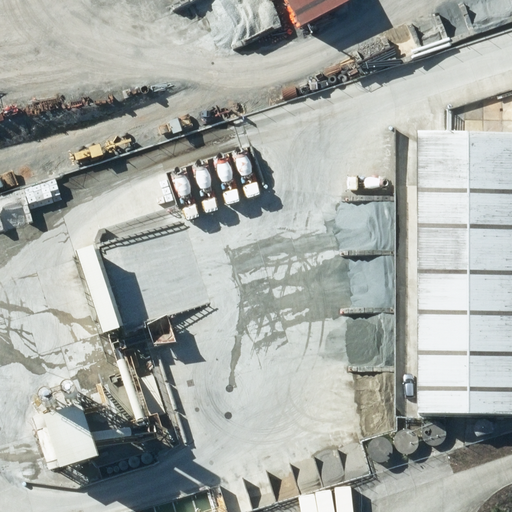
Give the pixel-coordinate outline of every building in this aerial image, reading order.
[(283,0),(300,30),(350,4),(348,0),(283,0)] [(511,137),(415,138),(417,419),(511,418),(511,137)] [(264,236),(184,241),(190,350),(358,341),(351,222),(264,227),(264,236)] [(317,454),(316,429),(354,427),(352,381),(192,387),(195,473),(278,469),(277,455),(317,454)] [(117,437),(124,477),(140,474),(132,434),(117,437)] [(337,511),(337,493),(228,496),(228,511),(337,511)]
